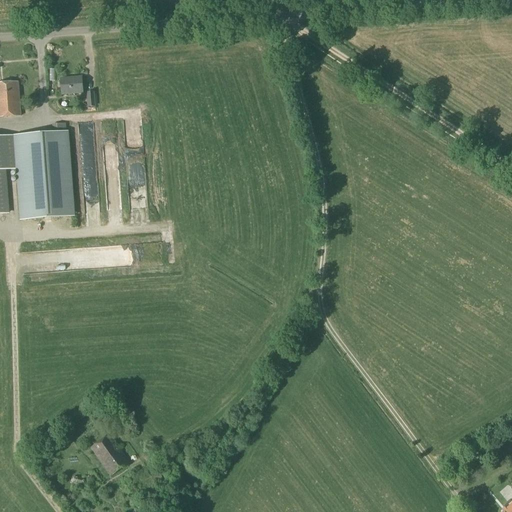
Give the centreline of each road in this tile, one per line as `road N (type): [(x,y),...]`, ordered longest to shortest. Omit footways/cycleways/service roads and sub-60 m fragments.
road 1 (track): [(167,459),(214,433),(251,397),(319,294),(319,168),(277,17)]
road 2 (track): [(511,168),(277,17)]
road 3 (unclassified): [(0,38),(277,17)]
road 4 (track): [(459,497),(344,348),(319,294)]
road 5 (unclassified): [(277,17),(482,0)]
